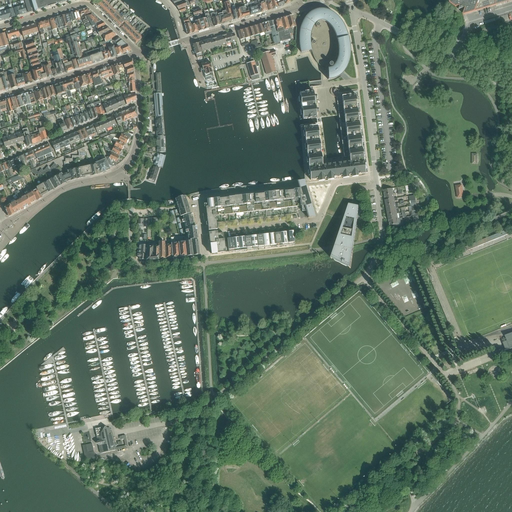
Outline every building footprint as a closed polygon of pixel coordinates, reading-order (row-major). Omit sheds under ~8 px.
[(31,0),(34,10),(35,11),(69,0),(68,0),(31,0)] [(100,0),(96,5),(99,8),(106,1),(104,0),(100,0)] [(103,11),(109,5),(108,3),(110,0),(109,0),(106,0),(107,0),(106,1),(99,8),(103,11)] [(175,5),(178,10),(183,8),(184,8),(185,7),(191,5),(199,3),(197,0),(187,0),(180,3),(175,5)] [(245,0),(247,4),(250,16),(256,14),(252,1),(251,0),(245,0)] [(256,14),(261,13),(257,0),(251,0),(252,1),(256,14)] [(257,0),(261,13),(268,11),(265,1),(264,0),(257,0)] [(273,9),(270,0),(267,0),(265,1),(268,11),(273,9)] [(279,7),(276,0),(270,0),(273,9),(279,7)] [(449,1),(449,2),(450,2),(450,3),(456,7),(458,6),(460,5),(459,9),(466,7),(463,13),(463,14),(464,14),(473,11),(511,0),(452,0),(450,1),(449,1)] [(229,15),(231,21),(234,20),(234,21),(234,20),(231,10),(232,10),(231,7),(229,1),(223,3),(226,11),(227,15),(229,15)] [(109,5),(103,11),(106,15),(113,8),(111,6),(113,4),(112,2),(109,5)] [(109,18),(117,11),(116,10),(115,11),(114,9),(116,8),(118,7),(116,5),(113,8),(106,15),(109,18)] [(87,8),(79,10),(80,12),(81,15),(84,14),(85,17),(93,13),(87,8)] [(113,21),(119,15),(120,14),(118,12),(121,10),(119,8),(117,11),(109,18),(113,21)] [(195,20),(196,23),(198,31),(209,28),(206,18),(201,20),(199,15),(202,14),(200,8),(192,10),(195,18),(195,20)] [(300,36),(300,38),(300,41),(300,43),(300,46),(301,49),(301,51),(301,52),(310,50),(311,53),(312,53),(313,54),(313,55),(314,56),(314,58),(315,59),(316,60),(316,61),(316,62),(317,63),(318,64),(319,65),(320,65),(320,66),(321,67),(322,67),(323,68),(324,68),(325,69),(325,70),(326,70),(327,70),(328,70),(328,79),(330,79),(331,79),(332,79),(333,79),(335,78),(336,77),(337,77),(338,76),(339,76),(340,75),(340,74),(341,74),(342,73),(342,72),(343,72),(344,71),(345,69),(346,67),(346,66),(347,65),(348,63),(348,62),(348,60),(349,58),(349,57),(349,56),(349,54),(349,51),(349,50),(349,48),(349,46),(349,44),(349,42),(348,40),(348,37),(347,34),(346,33),(346,31),(345,29),(344,27),(343,25),(342,24),(342,22),(341,21),(340,20),(339,19),(338,18),(337,17),(337,16),(335,15),(333,13),(331,12),(330,11),(328,11),(327,10),(326,10),(325,10),(324,10),(323,9),(321,9),(320,9),(319,10),(317,10),(316,10),(315,10),(314,11),(313,11),(312,12),(311,12),(310,13),(309,14),(308,15),(307,16),(306,17),(305,19),(304,20),(304,21),(303,22),(302,23),(302,25),(301,27),(301,28),(300,30),(300,32),(300,34),(300,36)] [(225,23),(230,21),(230,22),(231,21),(229,15),(227,15),(226,11),(222,12),(223,13),(225,23)] [(127,13),(126,12),(124,14),(121,16),(119,15),(113,21),(116,24),(122,18),(127,13)] [(214,12),(210,14),(212,18),(215,26),(220,25),(218,16),(218,15),(217,12),(214,13),(214,12)] [(85,19),(83,20),(83,22),(96,16),(95,15),(93,13),(85,17),(84,17),(85,19)] [(119,28),(126,21),(127,20),(126,19),(127,19),(126,18),(129,15),(127,13),(122,18),(116,24),(119,28)] [(209,13),(205,14),(206,18),(209,28),(213,27),(209,13)] [(293,15),(287,17),(290,28),(288,28),(290,34),(291,33),(293,33),(292,27),(296,26),(293,15)] [(62,25),(60,16),(54,18),(56,24),(57,24),(57,26),(58,29),(58,30),(63,29),(62,25)] [(88,24),(90,23),(98,18),(96,16),(83,22),(84,24),(87,22),(88,24)] [(280,18),(280,19),(283,30),(282,30),(285,40),(291,39),(291,38),(290,34),(288,28),(290,28),(287,17),(280,18)] [(48,20),(51,30),(52,30),(53,35),(56,34),(55,30),(58,29),(57,26),(57,24),(56,24),(54,18),(48,20)] [(86,25),(85,25),(86,28),(91,25),(92,26),(101,21),(99,19),(98,18),(90,23),(88,24),(86,25)] [(195,20),(195,18),(189,20),(190,22),(190,23),(191,24),(193,33),(198,31),(196,23),(195,20)] [(280,19),(274,20),(280,41),(285,40),(282,30),(283,30),(280,19)] [(280,41),(274,20),(268,22),(271,32),(274,43),(280,42),(280,41)] [(101,21),(92,26),(93,27),(95,26),(97,29),(98,30),(107,26),(104,24),(104,23),(103,22),(101,21)] [(119,28),(122,31),(129,24),(126,21),(119,28)] [(133,21),(129,24),(122,31),(126,34),(132,28),(133,27),(133,26),(132,27),(131,26),(134,22),(133,21)] [(268,22),(262,24),(265,32),(265,33),(271,32),(268,22)] [(190,23),(184,24),(187,32),(186,32),(186,33),(187,33),(187,35),(193,33),(191,24),(190,23)] [(94,32),(92,33),(95,38),(99,36),(100,35),(103,34),(111,30),(110,29),(107,27),(107,26),(98,30),(94,32)] [(126,34),(129,37),(136,31),(132,28),(126,34)] [(115,34),(111,30),(103,34),(105,41),(105,42),(106,42),(111,39),(112,40),(118,36),(115,34)] [(129,37),(132,41),(139,34),(136,31),(129,37)] [(0,56),(0,55),(0,51),(9,49),(8,45),(9,45),(5,33),(0,34),(0,56)] [(83,57),(79,44),(78,44),(75,34),(71,36),(70,37),(76,59),(77,59),(79,68),(85,66),(86,66),(83,57)] [(135,44),(142,37),(139,34),(132,41),(135,44)] [(72,62),(74,69),(79,68),(77,59),(76,59),(70,37),(68,38),(66,38),(67,41),(68,41),(72,54),(74,59),(71,60),(72,62)] [(118,37),(112,41),(114,45),(121,39),(118,37)] [(121,48),(127,45),(121,39),(114,45),(117,56),(123,53),(121,48)] [(15,50),(23,48),(21,41),(20,42),(10,45),(11,48),(12,51),(15,50)] [(112,46),(108,48),(111,57),(117,56),(114,45),(112,41),(110,42),(112,46)] [(106,43),(103,44),(102,42),(100,43),(101,47),(99,48),(103,60),(111,57),(108,48),(106,43)] [(199,43),(193,44),(197,58),(203,56),(202,52),(199,43)] [(127,45),(121,48),(123,53),(130,51),(127,45)] [(26,49),(28,54),(37,51),(35,46),(26,49)] [(94,50),(98,62),(99,62),(103,60),(99,48),(94,50)] [(67,72),(74,69),(72,62),(68,63),(66,58),(64,58),(61,49),(57,50),(59,55),(60,60),(62,59),(66,69),(65,69),(66,70),(66,71),(67,72)] [(93,50),(88,52),(93,63),(97,62),(98,62),(94,50),(93,50)] [(276,72),(271,56),(276,54),(275,50),(260,54),(266,74),(276,72)] [(84,56),(83,57),(86,66),(93,63),(88,52),(85,53),(86,56),(85,56),(84,56)] [(54,57),(53,57),(54,60),(54,61),(55,63),(55,65),(58,74),(65,72),(64,71),(62,65),(61,61),(60,60),(59,55),(54,57)] [(43,60),(30,63),(31,68),(32,68),(40,65),(41,66),(42,66),(43,65),(42,62),(43,61),(43,60)] [(132,60),(123,63),(125,69),(132,66),(132,60)] [(43,61),(42,62),(43,65),(47,76),(48,76),(49,77),(53,76),(49,67),(49,64),(48,64),(46,65),(45,61),(43,61)] [(258,74),(261,73),(260,71),(257,72),(256,66),(259,66),(257,61),(254,62),(254,61),(246,63),(250,76),(251,76),(252,80),(259,78),(258,74)] [(210,62),(201,64),(206,79),(212,78),(211,76),(210,73),(212,72),(211,68),(212,68),(210,62)] [(123,63),(117,64),(120,71),(123,71),(123,73),(124,73),(125,72),(125,71),(125,69),(123,63)] [(21,65),(20,65),(22,73),(25,85),(33,82),(30,72),(24,74),(23,72),(24,72),(24,71),(23,68),(22,64),(21,65)] [(120,71),(117,64),(112,66),(116,79),(118,78),(117,75),(120,73),(120,71)] [(42,66),(44,72),(39,74),(41,80),(47,78),(47,77),(46,76),(47,76),(43,65),(42,66)] [(52,66),(49,67),(53,76),(58,74),(55,65),(53,66),(52,66)] [(34,70),(32,70),(35,82),(39,80),(40,80),(41,80),(39,74),(44,72),(42,66),(41,66),(41,67),(34,70)] [(116,79),(112,66),(107,68),(110,77),(112,76),(114,80),(116,79)] [(110,77),(107,68),(102,69),(105,78),(106,78),(110,77)] [(11,70),(7,71),(8,76),(12,89),(18,87),(15,74),(14,71),(13,69),(11,70)] [(16,70),(14,71),(15,74),(18,87),(25,85),(22,73),(17,75),(16,71),(16,70)] [(7,71),(4,72),(5,79),(8,88),(8,90),(12,89),(8,76),(7,71)] [(125,72),(124,73),(125,75),(127,75),(128,77),(126,78),(127,82),(129,82),(134,80),(134,76),(133,72),(127,74),(126,72),(125,72)] [(85,75),(88,85),(94,83),(90,73),(85,75)] [(85,75),(78,77),(81,87),(88,85),(85,75)] [(78,77),(73,79),(76,89),(76,90),(77,93),(79,92),(78,89),(81,88),(81,87),(78,77)] [(73,79),(63,82),(67,94),(68,98),(72,97),(70,91),(76,89),(73,79)] [(126,89),(126,91),(129,90),(130,92),(131,92),(131,93),(135,93),(134,80),(129,82),(129,88),(125,88),(126,89)] [(60,85),(59,85),(62,95),(62,96),(67,94),(63,82),(59,84),(60,85)] [(57,84),(53,85),(57,96),(62,95),(59,85),(58,86),(57,84),(58,84),(57,84)] [(48,88),(51,97),(52,102),(54,106),(56,105),(53,96),(55,95),(53,88),(52,86),(48,87),(48,88)] [(41,90),(35,92),(37,101),(39,101),(40,104),(41,106),(43,106),(42,104),(43,104),(43,103),(44,103),(43,99),(44,99),(41,90)] [(316,118),(316,117),(316,113),(318,112),(317,107),(315,108),(314,100),(316,100),(316,95),(314,95),(313,90),(299,92),(303,119),(316,118)] [(32,107),(37,105),(33,92),(28,93),(30,101),(32,107)] [(130,92),(123,94),(127,104),(136,100),(135,93),(131,93),(131,92),(130,92)] [(21,95),(24,106),(28,105),(28,106),(30,105),(30,107),(28,107),(29,111),(33,110),(32,107),(30,101),(28,93),(21,95)] [(154,94),(156,116),(161,115),(162,115),(160,93),(154,94)] [(355,94),(342,95),(349,156),(350,161),(350,162),(351,162),(352,174),(365,173),(355,94)] [(17,97),(20,108),(22,107),(24,112),(26,112),(24,106),(21,95),(17,97)] [(121,107),(126,105),(122,96),(117,98),(121,107)] [(13,98),(18,113),(18,114),(22,113),(21,109),(20,109),(20,108),(17,97),(13,98)] [(9,99),(13,111),(15,110),(16,114),(18,113),(13,98),(9,99)] [(112,100),(116,109),(121,107),(117,98),(112,100)] [(116,109),(112,100),(108,102),(111,111),(116,109)] [(98,116),(105,114),(102,105),(100,101),(94,103),(98,116)] [(106,113),(111,111),(108,102),(103,104),(106,113)] [(94,103),(90,104),(95,118),(98,116),(94,103)] [(337,115),(343,157),(343,156),(343,157),(344,157),(337,103),(336,103),(338,115),(337,115)] [(90,104),(86,106),(88,110),(91,119),(95,118),(90,104)] [(136,106),(129,109),(133,118),(137,116),(136,106)] [(86,122),(90,120),(87,111),(84,112),(83,108),(80,109),(82,113),(86,122)] [(68,115),(73,127),(77,126),(73,117),(71,118),(69,112),(71,111),(70,109),(68,110),(66,110),(67,113),(68,115)] [(73,110),(76,116),(74,117),(78,125),(82,124),(76,110),(75,109),(73,110)] [(82,124),(86,122),(82,113),(80,114),(78,109),(76,110),(82,124)] [(129,109),(124,111),(128,120),(129,123),(134,121),(133,118),(129,109)] [(128,120),(124,111),(120,113),(123,122),(125,125),(127,124),(126,121),(128,120)] [(120,113),(114,116),(118,124),(123,122),(120,113)] [(68,115),(64,117),(69,129),(73,127),(68,115)] [(112,127),(116,125),(113,116),(108,118),(112,127)] [(112,127),(108,118),(103,120),(107,129),(112,127)] [(62,131),(62,132),(67,130),(64,121),(61,122),(60,120),(58,121),(61,130),(62,131)] [(107,129),(103,120),(99,122),(102,131),(107,129)] [(41,128),(38,129),(41,141),(47,138),(42,121),(39,122),(41,128)] [(99,122),(94,124),(98,133),(102,131),(99,122)] [(304,127),(305,140),(319,138),(317,125),(304,127)] [(88,135),(90,134),(92,140),(95,139),(93,136),(89,126),(85,128),(88,135)] [(33,132),(30,133),(30,131),(29,127),(27,128),(28,132),(29,135),(32,145),(37,143),(34,133),(33,132)] [(37,143),(41,141),(38,129),(37,127),(35,128),(36,131),(33,132),(34,133),(37,143)] [(32,145),(29,135),(28,132),(27,128),(22,130),(27,145),(27,146),(32,145)] [(76,132),(71,134),(75,142),(80,140),(76,132)] [(119,140),(125,143),(126,143),(127,142),(128,141),(128,140),(130,135),(125,133),(124,134),(123,135),(122,135),(121,135),(119,140)] [(75,142),(71,134),(67,136),(70,145),(75,142)] [(124,144),(123,143),(117,140),(118,139),(114,137),(112,136),(110,135),(108,137),(113,139),(112,140),(116,142),(114,146),(122,150),(122,149),(123,149),(123,147),(123,146),(124,144)] [(70,145),(67,136),(62,139),(65,147),(70,145)] [(321,152),(319,138),(305,140),(307,153),(321,152)] [(65,147),(62,139),(57,141),(60,149),(65,147)] [(57,141),(52,143),(55,151),(60,149),(57,141)] [(48,157),(50,156),(45,145),(43,146),(41,147),(44,155),(46,155),(48,157)] [(109,150),(111,151),(118,155),(119,153),(120,153),(121,153),(121,151),(121,150),(122,150),(114,146),(112,149),(111,148),(110,149),(106,147),(105,148),(105,150),(109,151),(109,150)] [(33,151),(35,157),(36,159),(38,158),(40,161),(42,160),(37,149),(33,151)] [(112,166),(115,165),(116,162),(117,160),(118,160),(119,158),(119,157),(118,156),(111,152),(109,156),(110,156),(109,157),(111,160),(110,161),(112,166)] [(322,165),(321,152),(307,153),(309,167),(321,165),(322,165)] [(31,165),(33,164),(28,153),(23,155),(27,162),(29,161),(31,165)] [(157,153),(154,165),(161,166),(164,155),(157,153)] [(19,157),(23,165),(27,163),(27,162),(23,155),(19,157)] [(95,163),(97,169),(99,174),(110,169),(109,168),(112,166),(110,161),(108,156),(105,158),(105,159),(95,163)] [(19,157),(14,159),(17,165),(19,168),(23,166),(23,165),(19,157)] [(14,159),(10,160),(13,167),(15,166),(16,169),(17,172),(18,174),(20,173),(19,168),(17,165),(14,159)] [(10,160),(6,162),(9,169),(10,172),(12,176),(14,175),(11,168),(13,167),(10,160)] [(350,161),(337,163),(339,176),(352,174),(351,162),(350,162),(350,161)] [(12,176),(10,172),(6,162),(2,164),(4,171),(6,170),(10,177),(12,176)] [(99,174),(97,169),(95,163),(92,164),(92,165),(89,166),(91,176),(99,174)] [(322,166),(324,178),(337,176),(335,163),(322,165),(322,166)] [(82,168),(84,177),(91,176),(89,166),(88,165),(85,166),(85,167),(82,168)] [(309,167),(310,180),(324,178),(322,166),(322,165),(321,165),(309,167)] [(153,166),(149,178),(152,179),(151,181),(154,182),(159,168),(153,166)] [(74,168),(77,179),(84,177),(82,168),(78,168),(78,167),(74,168)] [(74,168),(71,169),(71,170),(68,171),(70,181),(77,179),(74,168)] [(58,174),(54,176),(60,186),(67,182),(68,181),(70,181),(68,173),(65,174),(63,175),(62,173),(61,173),(58,175),(58,174)] [(52,179),(49,180),(53,189),(60,186),(54,176),(51,177),(52,179)] [(45,181),(42,183),(47,193),(53,189),(49,180),(46,182),(45,181)] [(207,203),(205,204),(208,228),(210,229),(217,228),(216,223),(218,222),(297,213),(298,213),(297,210),(305,208),(307,216),(308,218),(315,217),(306,188),(305,185),(304,180),(297,181),(298,185),(299,189),(207,199),(207,203)] [(47,193),(42,183),(39,184),(39,186),(37,187),(41,195),(41,196),(47,193)] [(464,197),(462,184),(455,185),(457,198),(464,197)] [(31,190),(36,200),(42,197),(41,196),(37,188),(33,191),(32,189),(31,190)] [(18,190),(17,191),(26,207),(27,206),(28,206),(27,206),(31,203),(25,195),(22,197),(18,190)] [(31,203),(36,200),(31,190),(30,191),(29,192),(28,190),(24,192),(25,195),(31,203)] [(15,194),(12,196),(14,199),(20,210),(24,208),(25,207),(26,207),(17,191),(16,191),(14,192),(15,194)] [(187,228),(195,226),(192,214),(190,214),(190,213),(188,206),(188,204),(185,195),(175,198),(178,207),(178,209),(181,216),(185,214),(186,216),(183,216),(186,228),(187,228)] [(15,213),(20,210),(13,199),(11,201),(9,199),(8,200),(9,203),(15,213)] [(4,206),(5,208),(8,215),(8,216),(9,216),(10,216),(15,213),(9,203),(8,203),(7,203),(6,203),(6,204),(5,204),(5,205),(4,206)] [(334,251),(332,258),(351,268),(353,252),(354,242),(359,208),(359,206),(356,205),(351,204),(349,203),(348,206),(338,238),(337,237),(335,244),(335,245),(336,245),(334,251)] [(195,256),(200,256),(198,240),(197,240),(197,239),(198,238),(196,226),(195,226),(187,228),(188,236),(171,238),(172,258),(186,256),(187,257),(191,257),(191,256),(195,255),(195,256)] [(508,230),(466,246),(468,251),(510,234),(508,230)] [(209,234),(210,244),(211,254),(229,252),(228,242),(227,242),(224,242),(223,233),(209,234)] [(146,260),(147,246),(147,245),(138,244),(137,256),(140,257),(139,259),(146,260)] [(147,246),(146,260),(150,260),(158,259),(159,259),(159,246),(154,246),(154,244),(152,244),(152,246),(147,246)] [(511,332),(501,338),(504,347),(506,350),(511,347),(511,332)] [(112,431),(110,430),(109,427),(107,428),(105,426),(103,430),(99,428),(95,429),(100,453),(116,450),(112,431)] [(128,447),(125,435),(120,436),(121,439),(123,439),(125,445),(116,447),(117,450),(128,447)] [(92,443),(82,445),(84,453),(86,460),(95,458),(92,443)]
